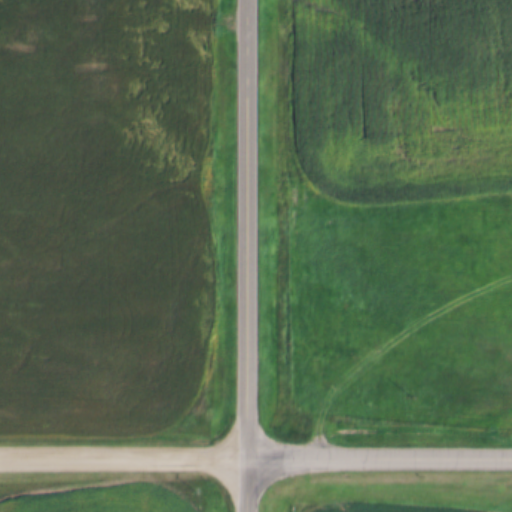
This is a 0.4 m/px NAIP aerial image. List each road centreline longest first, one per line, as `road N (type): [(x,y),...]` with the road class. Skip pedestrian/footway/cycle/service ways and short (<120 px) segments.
road 1 (tertiary): [(245,511),(244,0)]
road 2 (tertiary): [(245,456),(511,456)]
road 3 (tertiary): [(0,456),(245,456)]
